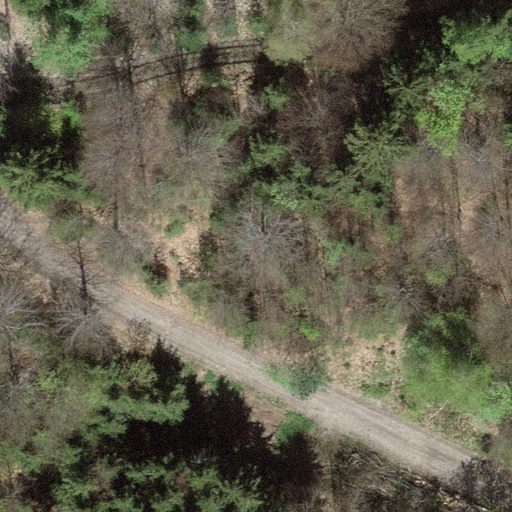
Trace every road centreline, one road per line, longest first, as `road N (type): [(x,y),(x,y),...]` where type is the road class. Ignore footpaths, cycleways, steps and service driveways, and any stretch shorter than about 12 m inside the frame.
road 1 (track): [(511,495),(459,477),(57,271),(0,220)]
road 2 (track): [(511,8),(380,38),(198,59),(37,96),(0,95)]
